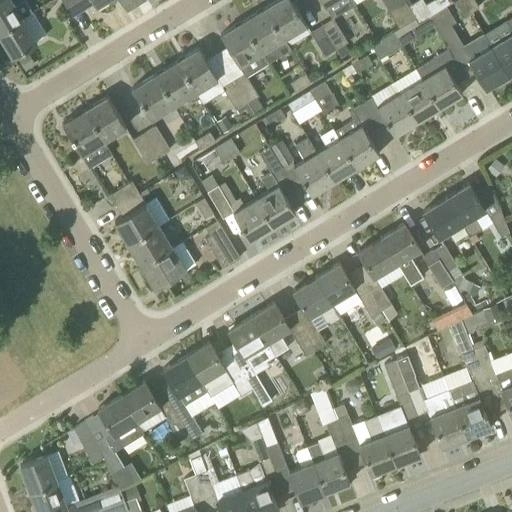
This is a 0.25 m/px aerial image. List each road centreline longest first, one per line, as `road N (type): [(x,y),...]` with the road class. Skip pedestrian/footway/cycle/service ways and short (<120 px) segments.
road 1 (residential): [(145,342),(511,119)]
road 2 (residential): [(145,342),(10,116)]
road 3 (residential): [(10,116),(200,0)]
road 4 (residential): [(0,431),(145,342)]
road 5 (residential): [(388,511),(511,463)]
